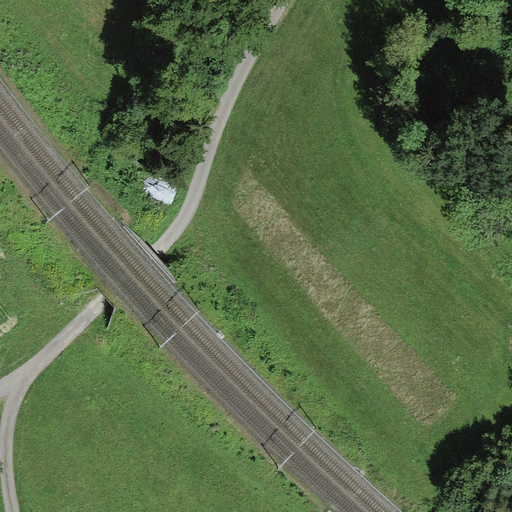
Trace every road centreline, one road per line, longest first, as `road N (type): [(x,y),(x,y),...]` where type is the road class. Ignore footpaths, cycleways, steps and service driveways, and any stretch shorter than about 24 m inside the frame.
road 1 (track): [(0,391),(178,228),(216,132),(286,0)]
road 2 (track): [(13,511),(7,465),(16,383)]
